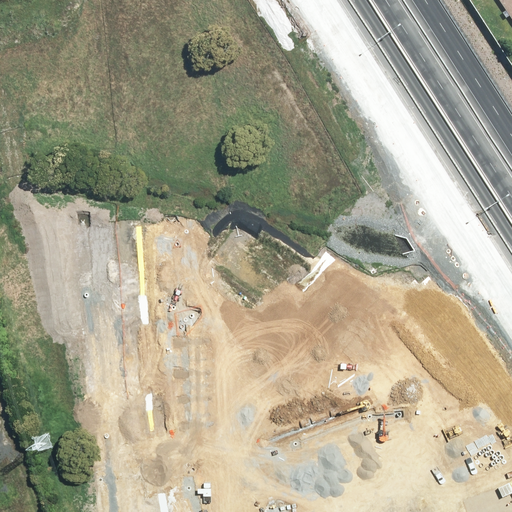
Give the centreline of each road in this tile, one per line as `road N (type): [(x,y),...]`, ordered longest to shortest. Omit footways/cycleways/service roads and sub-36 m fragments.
road 1 (residential): [(112,305),(373,345),(389,355),(411,393),(408,440)]
road 2 (motorway): [(511,246),(354,0)]
road 3 (residential): [(164,511),(364,441),(408,440)]
road 4 (residential): [(126,511),(112,305)]
road 5 (motorway): [(402,0),(511,170)]
